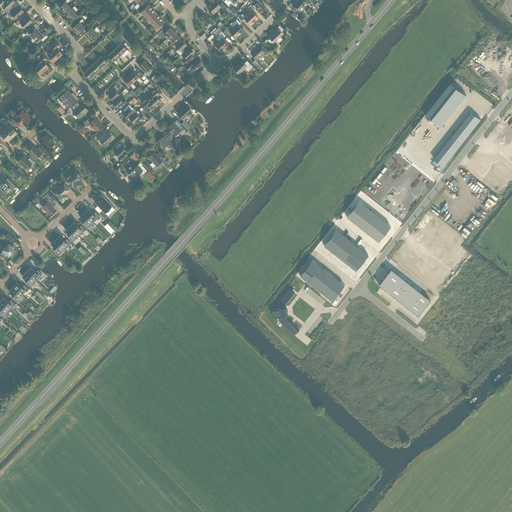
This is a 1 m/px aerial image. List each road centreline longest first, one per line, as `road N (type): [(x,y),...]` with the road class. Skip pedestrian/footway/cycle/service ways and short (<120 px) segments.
road 1 (trunk): [(0,443),(369,26)]
road 2 (unclassified): [(381,258),(511,92)]
road 3 (track): [(91,378),(0,475)]
